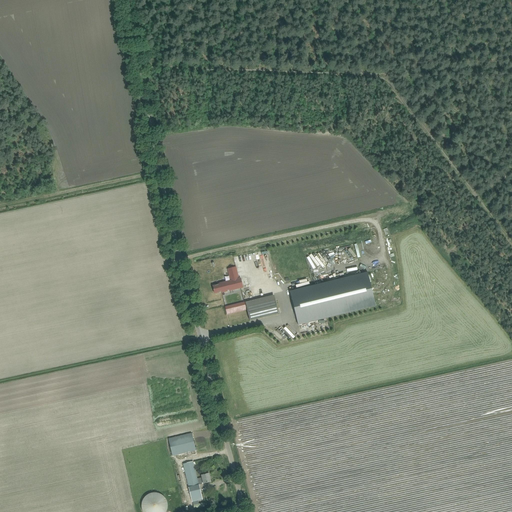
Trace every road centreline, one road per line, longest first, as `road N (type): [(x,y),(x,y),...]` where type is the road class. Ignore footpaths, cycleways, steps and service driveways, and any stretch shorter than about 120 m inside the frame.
road 1 (unclassified): [(242,511),(157,171),(128,0)]
road 2 (unknown): [(464,184),(376,70)]
